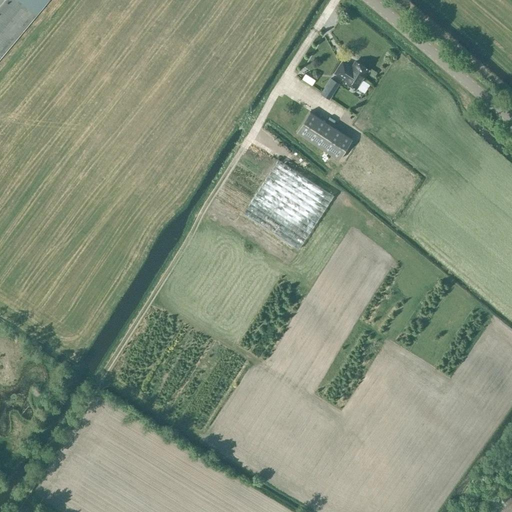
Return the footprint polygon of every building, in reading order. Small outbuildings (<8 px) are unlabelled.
[(0,0),(0,57),(49,0),(0,0)] [(342,61),(338,68),(335,73),(344,79),(343,80),(356,88),(368,70),(355,61),(351,68),(348,66),(349,66),(342,61)] [(312,85),(315,80),(305,73),(302,79),(312,85)] [(334,97),(342,80),(332,76),(324,93),(334,97)] [(309,112),(301,124),(296,132),(338,160),(352,139),(309,112)] [(255,148),(262,160),(270,155),(263,143),(255,148)] [(279,158),(263,183),(243,214),(298,250),(333,196),(279,158)]
